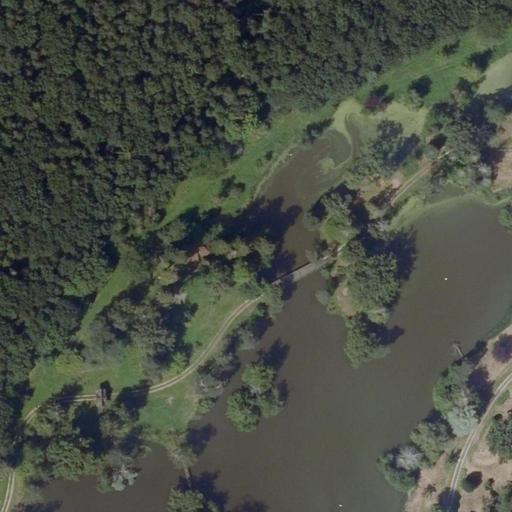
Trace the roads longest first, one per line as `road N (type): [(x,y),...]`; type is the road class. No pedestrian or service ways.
road 1 (unclassified): [(212,341),(243,303),(324,259),(427,166),(467,151),(511,149)]
road 2 (unclassified): [(212,341),(192,371),(155,388),(28,411),(1,511)]
road 3 (unclassified): [(511,373),(474,420),(444,511)]
